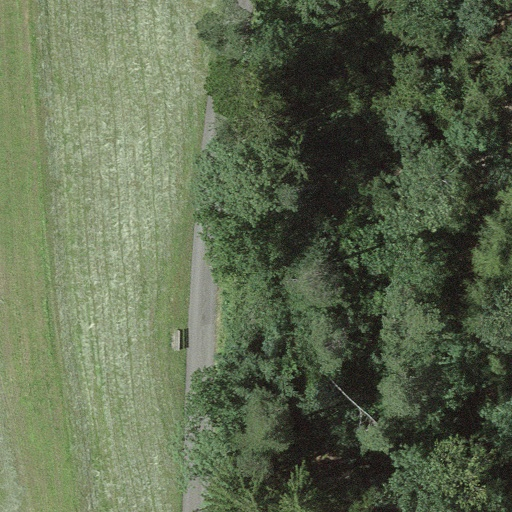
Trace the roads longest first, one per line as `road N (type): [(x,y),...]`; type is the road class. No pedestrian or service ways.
road 1 (unclassified): [(200,511),(218,140),(244,0)]
road 2 (track): [(358,511),(361,446),(389,414),(432,402),(464,414),(501,511)]
